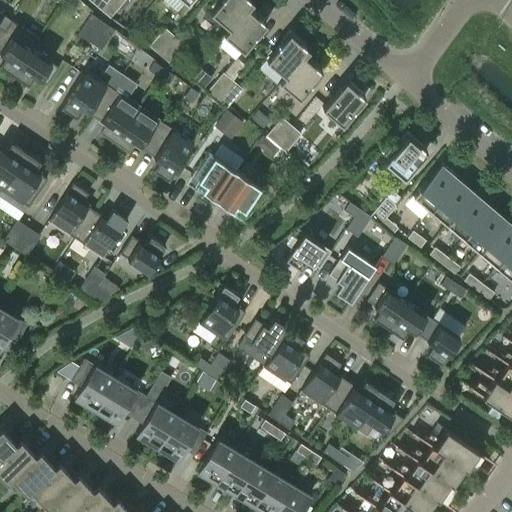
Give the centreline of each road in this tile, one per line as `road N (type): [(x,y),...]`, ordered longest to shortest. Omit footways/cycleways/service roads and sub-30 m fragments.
road 1 (residential): [(0,104),(511,453)]
road 2 (residential): [(192,511),(0,394)]
road 3 (residential): [(404,81),(511,174)]
road 4 (residential): [(309,0),(404,81)]
